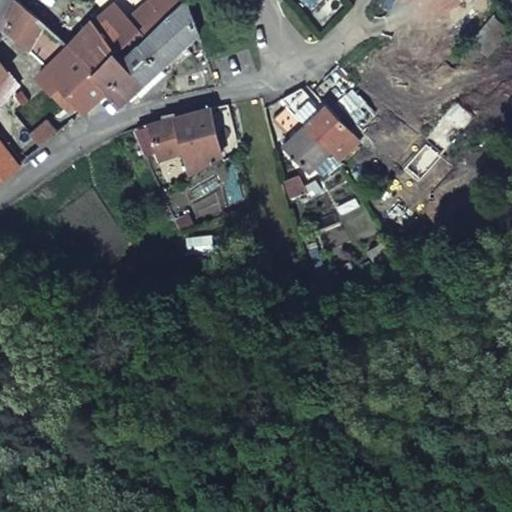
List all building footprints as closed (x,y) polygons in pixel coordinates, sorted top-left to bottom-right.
[(30,51),(46,25),(69,47),(94,75),(118,53),(140,34),(146,41),(188,0),(148,0),(150,2),(109,41),(96,23),(80,36),(30,0),(17,0),(4,30),(30,51)] [(201,35),(188,0),(146,41),(124,62),(118,53),(94,75),(107,90),(121,107),(201,35)] [(107,90),(94,75),(69,47),(50,65),(38,77),(52,92),(60,85),(84,111),(107,90)] [(0,84),(11,73),(0,60),(0,184),(20,167),(0,140),(0,84)] [(340,144),(354,131),(327,104),(306,124),(332,152),(340,144)] [(187,151),(185,151),(190,172),(223,153),(212,106),(178,116),(187,151)] [(311,172),(332,152),(306,124),(288,106),(273,119),(291,138),(284,144),(311,172)] [(178,116),(151,123),(161,159),(185,151),(187,151),(178,116)] [(44,146),(59,133),(50,122),(35,135),(44,146)] [(332,152),(338,157),(346,150),(340,144),(332,152)]
